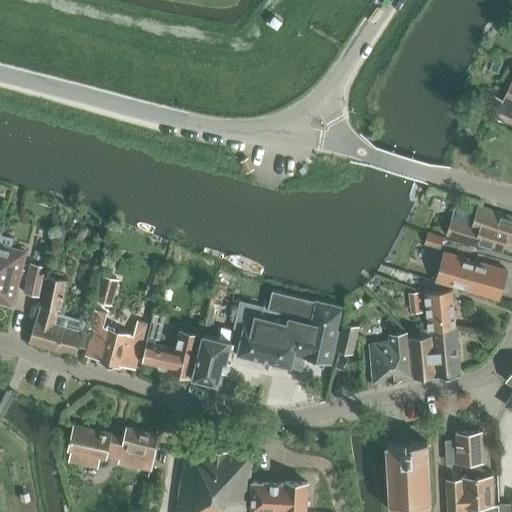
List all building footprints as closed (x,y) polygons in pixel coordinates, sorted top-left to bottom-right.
[(489,109),(511,119),(511,81),(503,100),(495,97),(489,109)] [(447,235),(503,252),(506,241),(511,242),(511,217),(478,206),(472,225),(452,218),(447,235)] [(425,244),(440,248),(443,238),(428,234),(425,244)] [(0,243),(0,300),(13,304),(25,249),(0,243)] [(437,281),(467,290),(476,261),(445,253),(437,281)] [(476,261),(467,290),(498,299),(506,270),(476,261)] [(24,291),(40,294),(46,267),(30,263),(24,291)] [(29,342),(76,355),(78,346),(86,348),(91,322),(83,321),(83,323),(56,316),(58,310),(60,310),(66,281),(47,276),(43,293),(39,305),(42,306),(38,320),(35,320),(29,342)] [(98,299),(113,303),(119,280),(104,276),(98,299)] [(425,292),(428,328),(428,329),(456,327),(452,290),(441,291),(440,283),(427,284),(428,292),(425,292)] [(234,327),(244,329),(238,353),(259,359),(291,366),(292,365),(302,368),(305,356),(331,363),(339,328),(336,328),(341,307),(316,300),(316,301),(272,290),(268,308),(240,301),(234,327)] [(410,293),(412,313),(423,312),(421,291),(410,293)] [(87,348),(85,356),(97,359),(97,361),(121,367),(122,366),(135,369),(147,324),(137,321),(133,335),(103,327),(107,314),(97,311),(94,323),(91,322),(86,348),(87,348)] [(337,350),(353,354),(359,327),(343,323),(337,350)] [(171,373),(189,377),(199,334),(181,330),(177,349),(154,344),(158,329),(150,327),(142,362),(156,365),(159,369),(166,371),(170,368),(172,369),(171,373)] [(230,351),(238,353),(244,329),(234,327),(233,331),(221,328),(219,338),(203,334),(193,377),(218,384),(220,373),(223,362),(226,363),(229,351),(230,351)] [(410,337),(414,377),(437,375),(438,375),(461,373),(456,327),(428,329),(428,328),(420,329),(421,336),(410,337)] [(407,332),(388,334),(389,342),(370,344),(373,383),(412,377),(408,339),(407,332)] [(106,459),(107,457),(119,459),(118,463),(151,471),(159,435),(126,428),(124,439),(112,436),(112,434),(73,425),(67,450),(106,459)] [(457,439),(447,440),(449,464),(467,463),(468,477),(463,477),(463,479),(447,480),(449,511),(465,511),(465,507),(478,506),(478,511),(498,511),(498,505),(494,505),(493,475),(483,476),(482,462),(484,462),(482,432),(456,433),(457,439)] [(428,511),(431,501),(427,442),(409,443),(386,444),(390,503),(392,511),(428,511)] [(177,511),(244,511),(252,454),(186,445),(177,511)] [(140,510),(148,511),(153,511),(160,486),(146,482),(140,510)] [(306,511),(308,483),(284,482),(284,484),(253,483),(251,511),(253,511),(252,511),(275,511),(276,511),(279,511),(306,511)] [(511,511),(511,503),(500,504),(500,511),(511,511)]
